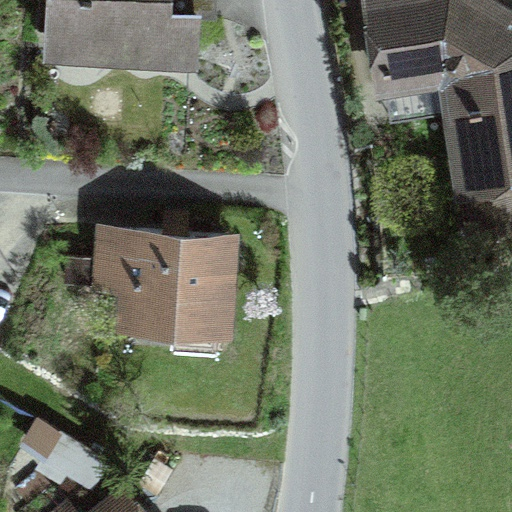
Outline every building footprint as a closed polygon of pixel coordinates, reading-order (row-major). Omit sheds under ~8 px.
[(52,0),(49,52),(196,61),(199,0),(52,0)] [(511,7),(499,0),(375,0),(385,78),(443,71),(458,191),(511,184),(511,7)] [(225,237),(91,230),(86,307),(108,309),(105,353),(218,359),(225,237)] [(59,429),(36,418),(25,440),(48,451),(59,429)] [(134,511),(123,498),(105,511),(134,511)]
